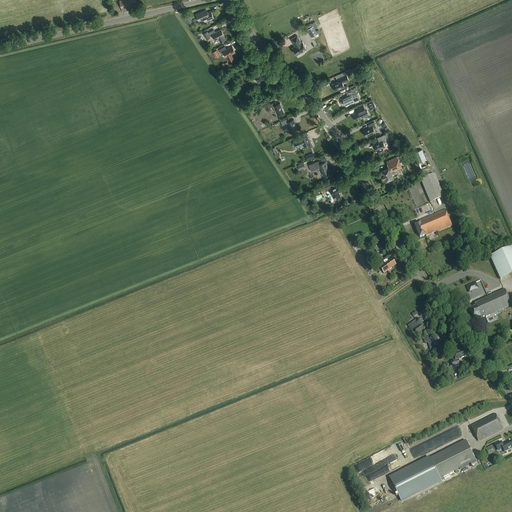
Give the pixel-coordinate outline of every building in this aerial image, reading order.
[(122,0),(119,1),(122,12),(129,10),(129,8),(135,6),(135,4),(137,3),(135,0),(122,0)] [(208,12),(207,9),(196,14),(199,20),(203,18),(205,21),(214,17),(211,11),(208,12)] [(311,23),(306,26),(308,29),(307,29),(312,37),(318,34),(317,33),(316,31),(315,29),(315,28),(318,26),(315,22),(312,24),(311,23)] [(216,32),(214,29),(208,33),(207,32),(204,34),(207,39),(211,37),(210,36),(213,35),(216,40),(219,38),(221,42),(226,39),(224,35),(221,29),(216,32)] [(301,42),(297,35),(291,39),(295,46),(292,48),(296,55),(307,49),(302,42),(301,42)] [(235,52),(232,46),(226,49),(225,46),(219,49),(221,53),(224,51),(230,61),(234,58),(232,54),(235,52)] [(257,81),(267,77),(265,70),(258,72),(257,69),(250,72),(252,76),(255,75),(257,81)] [(346,75),(345,73),(336,77),(337,79),(338,81),(333,84),(336,90),(344,86),(343,83),(349,80),(346,75)] [(357,93),(356,90),(357,89),(356,86),(346,91),(347,94),(348,96),(343,99),(346,105),(354,101),(353,98),(356,96),(355,94),(357,93)] [(372,100),(364,104),(365,106),(368,105),(370,109),(375,107),(375,106),(374,106),(372,100)] [(277,104),(276,102),(268,105),(269,108),(274,106),(277,115),(278,115),(279,114),(284,112),(280,103),(277,104)] [(356,120),(365,116),(369,115),(366,108),(365,108),(363,105),(357,108),(359,112),(353,114),(356,120)] [(284,127),(289,125),(291,131),(298,129),(294,119),(290,121),(289,118),(281,121),(284,127)] [(374,128),(377,127),(374,122),(368,124),(369,127),(364,130),(367,136),(376,132),(374,128)] [(383,148),(385,147),(384,143),(386,142),(385,138),(388,137),(387,133),(377,138),(379,142),(374,144),(376,151),(378,150),(380,153),(385,151),(383,148)] [(297,137),(293,138),(294,141),(297,148),(304,145),(305,147),(307,146),(308,148),(313,146),(310,141),(307,135),(304,137),(303,134),(297,137)] [(418,162),(426,159),(421,150),(414,153),(418,162)] [(402,167),(397,157),(387,161),(389,167),(381,171),(386,181),(394,178),(392,173),(395,172),(395,171),(402,167)] [(322,160),(314,163),(309,164),(311,171),(321,167),(324,176),(331,173),(326,161),(323,162),(322,160)] [(430,203),(444,197),(434,174),(421,180),(430,203)] [(411,185),(419,207),(429,203),(421,181),(411,185)] [(342,190),(339,184),(333,187),(331,184),(324,188),(325,192),(330,189),(333,195),(336,201),(342,198),(339,192),(342,190)] [(451,227),(445,210),(419,221),(420,223),(414,225),(420,238),(425,235),(426,237),(431,234),(431,235),(451,227)] [(375,249),(377,252),(378,254),(380,252),(381,254),(386,251),(385,250),(389,248),(388,247),(390,246),(387,242),(386,243),(385,242),(377,247),(375,249)] [(511,246),(490,257),(500,280),(511,274),(511,246)] [(378,256),(372,261),(375,266),(376,264),(378,266),(380,264),(379,263),(382,261),(378,256)] [(396,265),(392,260),(384,265),(380,268),(384,274),(392,269),(391,268),(396,265)] [(364,266),(366,271),(374,266),(371,262),(364,266)] [(378,266),(374,269),(375,271),(379,268),(380,268),(384,265),(382,263),(380,264),(378,266)] [(511,306),(504,289),(475,303),(476,305),(470,308),(474,319),(481,316),(481,318),(486,316),(486,317),(511,306)] [(417,335),(423,331),(428,327),(422,319),(420,321),(418,318),(408,326),(412,331),(414,330),(417,335)] [(438,348),(438,345),(440,343),(434,335),(432,337),(430,335),(423,340),(426,343),(427,342),(429,345),(430,350),(438,348)] [(448,365),(447,365),(444,366),(445,370),(450,369),(451,369),(453,368),(460,365),(458,360),(462,359),(461,359),(461,358),(465,357),(463,350),(460,351),(460,350),(453,353),(451,353),(450,357),(450,358),(454,357),(456,361),(451,362),(452,365),(450,366),(449,366),(448,365)] [(478,441),(503,429),(495,414),(471,426),(478,441)] [(440,477),(458,468),(460,471),(476,462),(475,460),(466,440),(430,458),(440,477)] [(503,448),(504,452),(511,448),(511,443),(511,441),(502,445),(500,441),(495,444),(498,451),(503,448)] [(384,451),(355,464),(359,472),(366,469),(368,474),(376,471),(373,465),(382,460),(381,457),(383,456),(385,455),(384,451)] [(389,477),(401,503),(442,482),(429,457),(389,477)] [(368,482),(390,473),(388,468),(366,476),(368,482)] [(375,500),(377,499),(376,498),(372,490),(367,493),(369,498),(373,496),(375,500)]
